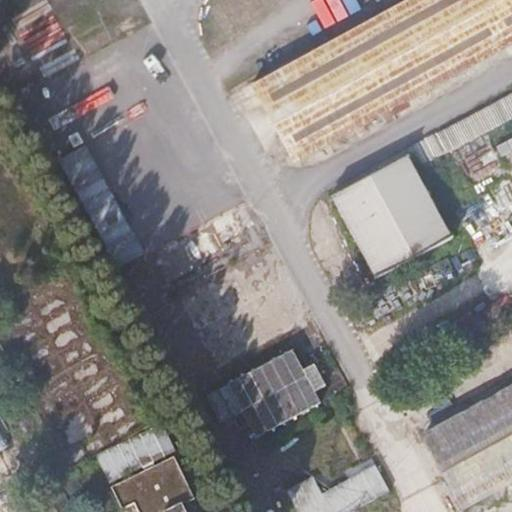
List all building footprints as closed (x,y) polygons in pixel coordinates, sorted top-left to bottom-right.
[(295,161),(511,43),(511,0),(407,0),(253,84),(295,161)] [(511,183),(511,170),(484,121),(456,135),(467,154),(455,162),(477,201),(511,183)] [(453,241),(409,160),(333,201),(377,281),(453,241)] [(169,279),(246,236),(230,209),(154,253),(169,279)] [(249,438),(329,398),(310,360),(302,364),(292,344),(220,380),(249,438)] [(462,511),(511,485),(511,388),(422,438),(462,511)] [(377,511),(330,427),(293,446),(329,511),(377,511)] [(186,511),(184,505),(195,501),(177,461),(116,489),(126,511),(137,507),(139,511),(186,511)]
